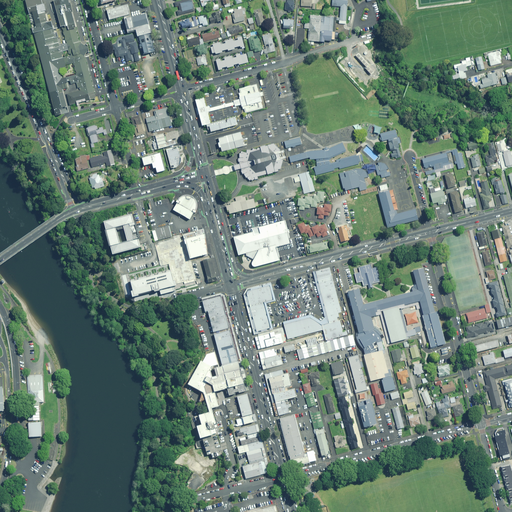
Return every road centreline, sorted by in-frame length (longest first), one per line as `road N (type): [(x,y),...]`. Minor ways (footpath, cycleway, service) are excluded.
road 1 (residential): [(282,478),(480,425)]
road 2 (secondary): [(282,478),(232,285)]
road 3 (residential): [(430,233),(480,425)]
road 4 (residential): [(371,36),(181,90)]
road 5 (tertiary): [(76,208),(0,31)]
road 6 (secondary): [(430,233),(254,279)]
road 7 (unclassified): [(0,304),(17,394),(5,478)]
